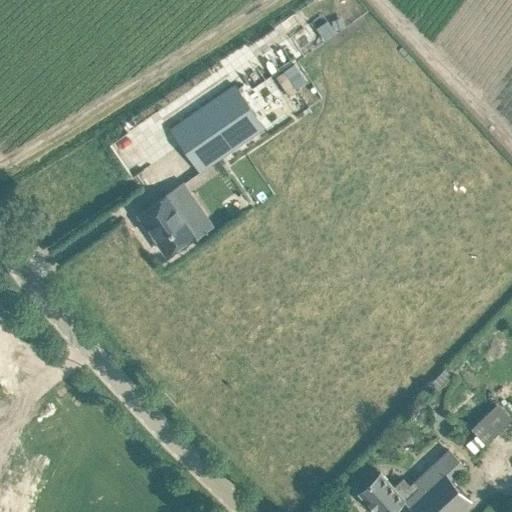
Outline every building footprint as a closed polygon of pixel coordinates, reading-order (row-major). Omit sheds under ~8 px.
[(284,70),(276,75),(289,95),(298,89),(284,70)] [(261,125),(232,82),(169,125),(199,169),(261,125)] [(167,193),(139,212),(165,251),(194,232),(167,193)] [(506,424),(490,407),(471,426),(478,434),(469,442),(476,449),(485,440),(486,442),(506,424)] [(382,469),(358,491),(377,511),(388,511),(404,498),(417,511),(455,511),(472,498),(451,475),(461,465),(447,450),(412,482),(407,476),(403,480),(399,475),(392,481),(382,469)]
